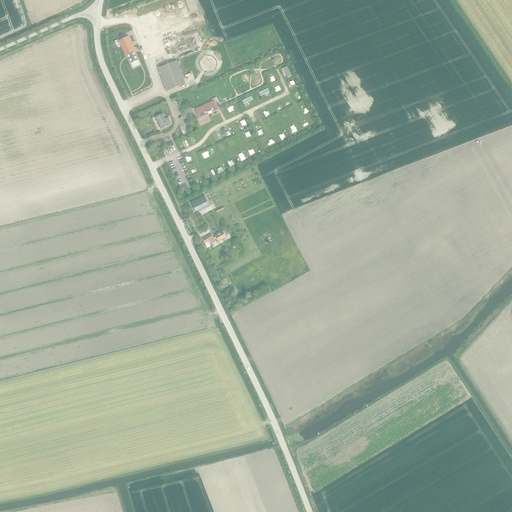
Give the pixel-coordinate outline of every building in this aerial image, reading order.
[(128,37),(119,41),(126,55),(127,55),(131,63),(138,60),(134,51),(135,51),(128,37)] [(167,91),(186,84),(177,61),(158,68),(167,91)] [(213,101),(195,110),(199,119),(218,110),(213,101)] [(167,125),(170,123),(168,119),(165,120),(162,114),(155,117),(160,128),(168,125),(167,125)] [(190,202),(195,212),(208,205),(203,196),(190,202)] [(226,237),(228,236),(225,230),(212,237),(211,234),(201,240),(205,247),(215,242),(214,241),(216,239),(218,242),(226,238),(226,237)]
